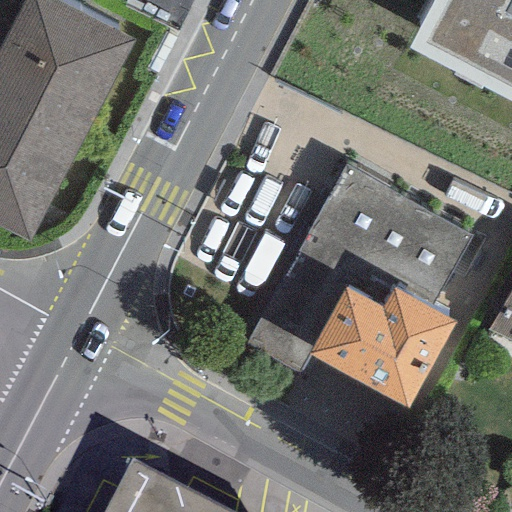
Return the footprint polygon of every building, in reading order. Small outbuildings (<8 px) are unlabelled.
[(108,0),(11,0),(0,21),(0,198),(32,215),(137,15),(108,0)] [(511,0),(429,0),(404,52),(511,105),(511,0)] [(472,228),(345,158),(245,338),(297,366),(313,337),(307,334),(344,268),(383,289),(393,270),(435,293),(472,228)] [(344,268),(307,334),(313,337),(408,389),(455,304),(435,293),(393,270),(383,289),(344,268)] [(511,274),(485,323),(511,337),(511,274)] [(200,511),(133,477),(113,511),(200,511)]
